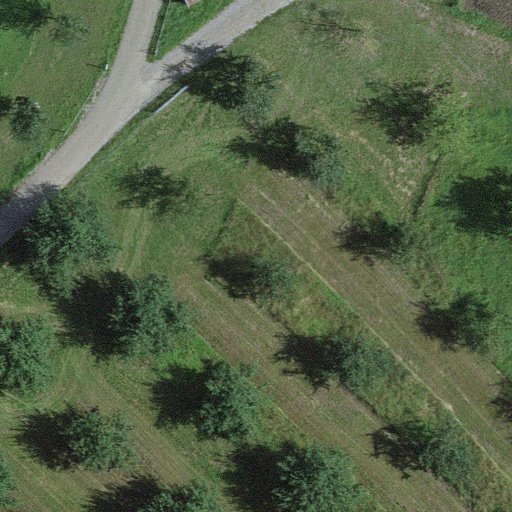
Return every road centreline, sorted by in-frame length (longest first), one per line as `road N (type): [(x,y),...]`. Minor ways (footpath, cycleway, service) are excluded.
road 1 (residential): [(0,234),(90,156),(155,0)]
road 2 (track): [(90,156),(271,0)]
